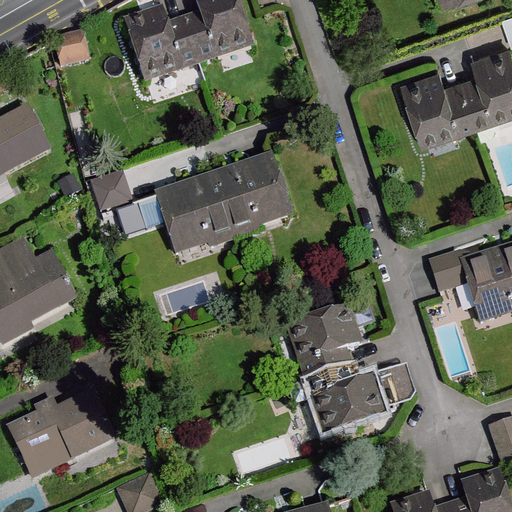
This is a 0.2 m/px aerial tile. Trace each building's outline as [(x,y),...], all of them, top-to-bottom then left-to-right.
[(163,8),(125,20),(145,83),(252,49),(236,0),(196,0),(201,13),(168,23),(163,8)] [(92,56),(85,32),(56,40),(63,64),(92,56)] [(440,70),(402,82),(422,145),(511,116),(511,57),(509,47),(472,58),(478,75),(445,86),(440,70)] [(32,117),(0,133),(0,195),(58,166),(32,117)] [(273,151),(156,189),(157,195),(166,220),(177,253),(294,215),(273,151)] [(88,181),(97,210),(131,199),(122,170),(88,181)] [(157,195),(135,202),(144,227),(166,220),(157,195)] [(135,202),(114,209),(123,235),(144,227),(135,202)] [(511,244),(459,260),(457,252),(430,260),(440,291),(465,283),(478,324),(511,313),(511,244)] [(0,279),(3,285),(0,286),(0,345),(4,353),(96,303),(68,252),(39,268),(27,245),(0,259),(0,279)] [(361,342),(347,306),(285,329),(324,434),(388,410),(375,374),(358,380),(346,348),(361,342)] [(97,394),(9,431),(27,473),(71,455),(76,465),(120,447),(97,394)] [(511,461),(511,417),(491,426),(506,464),(511,461)] [(428,492),(390,504),(392,511),(510,511),(496,469),(460,481),(465,497),(433,508),(428,492)] [(153,471),(120,486),(132,511),(143,511),(167,502),(153,471)]
